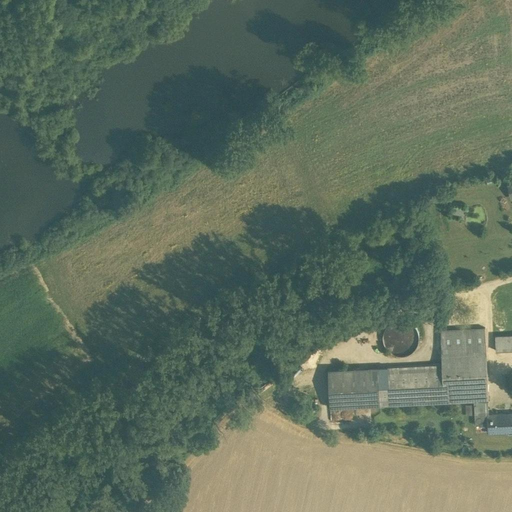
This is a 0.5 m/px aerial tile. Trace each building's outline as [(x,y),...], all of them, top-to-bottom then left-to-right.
[(418,344),(419,337),(418,330),(414,325),(408,321),(401,320),(394,321),(388,325),(385,331),(383,338),(385,345),(389,350),(395,354),(401,355),(408,354),(414,350),(418,344)] [(485,327),(441,329),(442,354),(487,351),(485,327)] [(511,333),(495,335),(496,350),(511,349),(511,333)] [(443,364),(379,367),(381,405),(474,400),(488,400),(489,400),(487,351),(442,354),(443,364)] [(379,367),(342,368),(343,407),(381,405),(379,367)] [(342,368),(329,369),(330,407),(343,407),(342,368)] [(488,423),(489,414),(488,400),(474,400),(476,424),(488,423)] [(511,412),(489,414),(488,423),(489,432),(489,431),(497,430),(497,432),(511,431),(511,412)]
